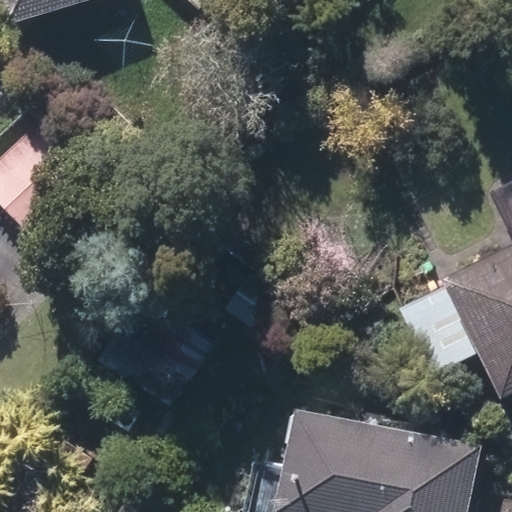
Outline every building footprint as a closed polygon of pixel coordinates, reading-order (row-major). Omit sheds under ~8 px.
[(103,0),(0,0),(0,14),(5,29),(103,0)] [(81,174),(39,128),(0,163),(0,207),(21,230),(81,174)] [(511,251),(436,289),(495,407),(511,398),(511,251)] [(290,417),(271,511),(462,511),(474,452),(290,417)] [(0,476),(13,464),(0,451),(0,476)]
